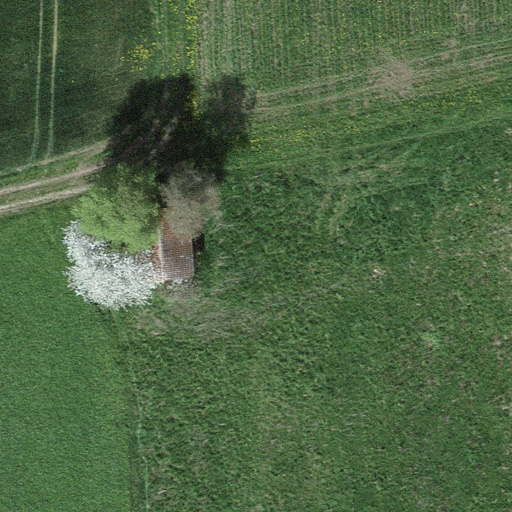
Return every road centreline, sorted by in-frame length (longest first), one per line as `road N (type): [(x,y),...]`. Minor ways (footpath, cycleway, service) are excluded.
road 1 (track): [(138,158),(511,82)]
road 2 (track): [(0,202),(99,185),(138,158),(174,85),(173,0)]
